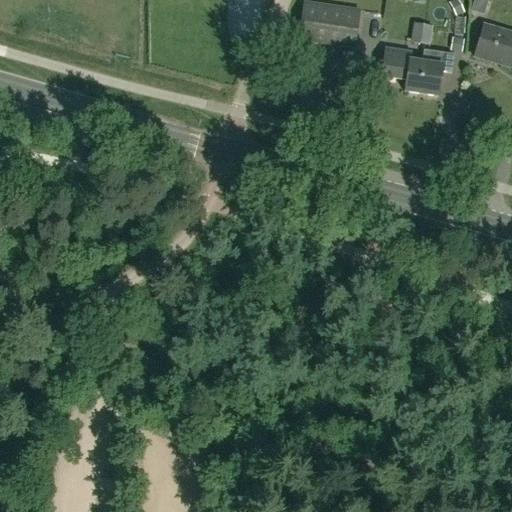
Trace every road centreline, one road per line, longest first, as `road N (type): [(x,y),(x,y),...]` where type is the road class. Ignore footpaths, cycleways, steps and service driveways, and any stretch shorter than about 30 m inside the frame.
road 1 (primary): [(0,84),(511,232)]
road 2 (track): [(282,0),(237,113)]
